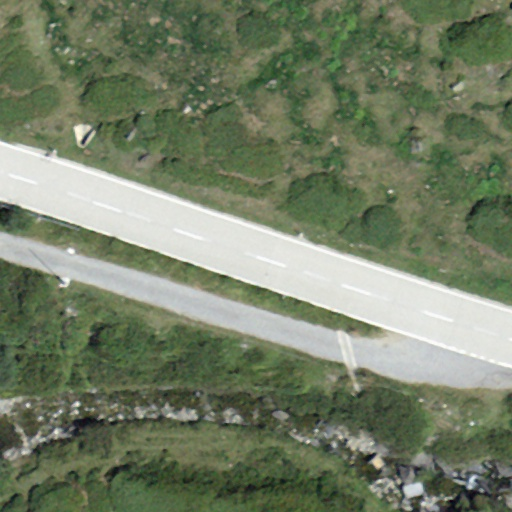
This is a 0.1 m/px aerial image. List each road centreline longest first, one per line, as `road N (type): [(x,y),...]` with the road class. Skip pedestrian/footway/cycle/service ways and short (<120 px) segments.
road 1 (secondary): [(511,338),(0,173)]
road 2 (track): [(444,372),(400,367),(0,250)]
